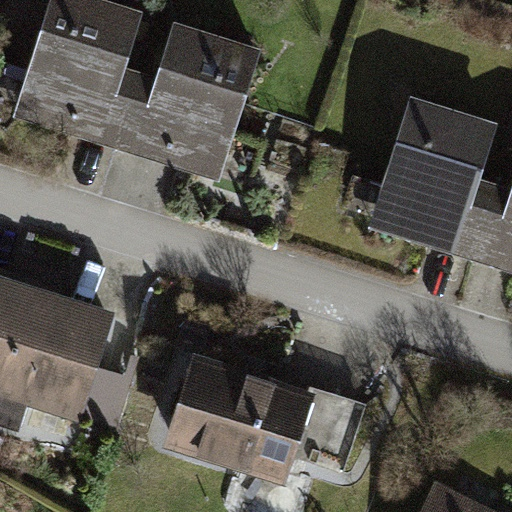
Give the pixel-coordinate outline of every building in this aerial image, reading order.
[(112,147),(141,54),(124,49),(138,5),(121,0),(38,0),(3,113),(112,147)] [(141,54),(112,147),(211,178),(253,45),(169,19),(157,59),(141,54)] [(469,256),(498,167),(481,162),(495,119),(405,90),(363,222),(469,256)] [(511,172),(498,167),(469,256),(511,269),(511,172)] [(111,311),(0,273),(0,389),(75,415),(111,311)] [(310,390),(190,351),(161,441),(281,479),(310,390)] [(497,511),(435,482),(420,511),(497,511)]
